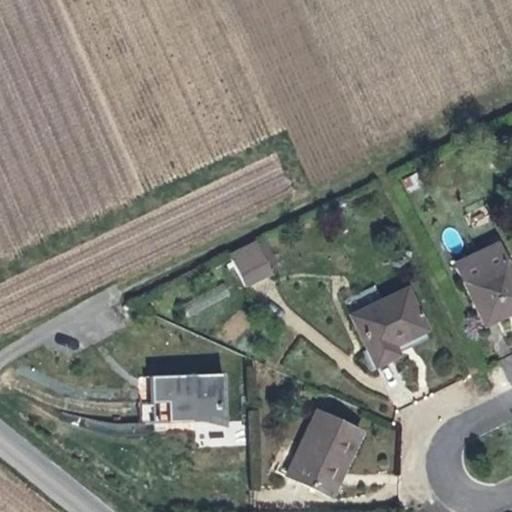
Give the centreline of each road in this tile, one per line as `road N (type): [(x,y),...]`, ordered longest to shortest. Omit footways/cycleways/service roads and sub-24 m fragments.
road 1 (track): [(511,95),(93,304)]
road 2 (residential): [(511,383),(464,404),(437,440),(439,466),(453,487),(478,500),(511,494)]
road 3 (tertiary): [(0,434),(95,511)]
